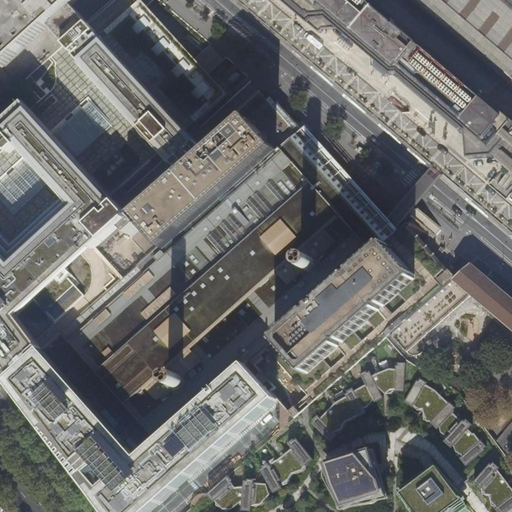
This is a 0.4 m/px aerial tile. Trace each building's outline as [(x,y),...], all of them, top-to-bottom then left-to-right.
[(0,0),(0,108),(119,0),(0,0)] [(0,360),(14,376),(43,350),(62,334),(36,305),(99,250),(98,248),(129,221),(172,182),(174,184),(182,177),(210,152),(189,129),(227,95),(224,92),(201,67),(158,18),(144,3),(141,0),(119,0),(0,108),(0,360)] [(511,101),(392,0),(285,0),(321,30),(322,29),(357,31),(390,60),(431,94),(467,126),(475,133),(477,153),(498,152),(507,151),(511,155),(511,101)] [(511,0),(422,0),(511,73),(511,0)] [(129,444),(43,350),(14,376),(8,381),(58,439),(87,471),(89,473),(101,465),(114,479),(116,482),(96,499),(104,510),(105,511),(153,511),(280,400),(272,391),(276,388),(252,361),(267,348),(296,381),(314,402),(388,338),(392,334),(456,278),(452,273),(448,268),(439,258),(446,250),(442,247),(440,252),(439,253),(437,255),(421,237),(413,227),(409,223),(411,221),(406,216),(404,213),(389,226),(383,220),(360,194),(334,165),(310,138),(285,110),(271,95),(248,117),(249,118),(210,152),(182,177),(174,184),(172,182),(129,221),(98,248),(99,250),(36,305),(62,334),(160,443),(133,466),(120,451),(129,444)] [(511,169),(507,165),(495,179),(505,187),(511,193),(511,169)] [(511,299),(487,278),(494,270),(479,258),(471,265),(456,278),(392,334),(407,351),(408,352),(410,353),(413,354),(416,354),(419,353),(421,351),(423,349),(424,345),(424,343),(424,341),(422,337),(471,294),(511,328),(511,299)] [(396,391),(406,392),(408,363),(399,363),(399,366),(397,366),(397,369),(388,369),(379,374),(382,379),(383,379),(385,382),(382,384),(387,393),(392,389),(396,389),(396,391)] [(313,423),(332,442),(339,435),(335,431),(340,429),(346,421),(350,417),(358,415),(359,418),(368,413),(365,407),(371,401),(374,400),(376,403),(385,398),(371,371),(368,372),(368,371),(361,374),(367,385),(355,391),(353,388),(348,391),(349,393),(346,394),(347,397),(337,403),(340,408),(334,414),(330,410),(322,418),(318,415),(314,420),(315,421),(313,423)] [(431,400),(437,391),(427,385),(429,383),(421,378),(419,381),(417,380),(405,402),(414,407),(415,405),(418,407),(424,408),(431,400)] [(461,459),(467,467),(486,450),(485,449),(488,447),(482,441),(481,441),(475,434),(468,440),(464,436),(474,426),(467,420),(465,423),(464,421),(463,423),(454,414),(455,412),(454,411),(456,409),(450,403),(449,405),(440,397),(426,411),(428,419),(433,422),(431,423),(438,430),(442,427),(445,434),(450,437),(445,442),(453,449),(456,445),(460,453),(465,455),(461,459)] [(496,442),(510,460),(510,459),(511,457),(511,424),(497,442),(496,442)] [(261,469),(274,493),(283,488),(281,484),(288,479),(293,472),(301,469),(306,464),(307,466),(315,460),(298,438),(296,440),(294,439),(289,443),(293,448),(285,455),(288,459),(283,464),(280,459),(270,464),(269,463),(263,466),(264,468),(261,469)] [(338,487),(346,506),(386,494),(373,452),(331,465),(338,487)] [(496,510),(497,511),(509,511),(511,510),(511,487),(511,485),(506,489),(502,483),(507,480),(499,471),(501,469),(495,463),(493,466),(492,464),(475,483),(482,490),(483,489),(486,492),(493,495),(493,501),(499,508),(496,510)] [(410,511),(411,511),(460,511),(467,507),(438,468),(403,494),(410,511)] [(230,476),(208,494),(214,501),(217,499),(222,506),(231,508),(235,500),(233,499),(240,492),(241,491),(237,487),(236,487),(234,484),(235,484),(232,481),(234,480),(230,476)] [(245,480),(242,510),(252,511),(253,504),(257,504),(268,495),(267,484),(255,483),(256,480),(248,479),(248,481),(245,480)]
